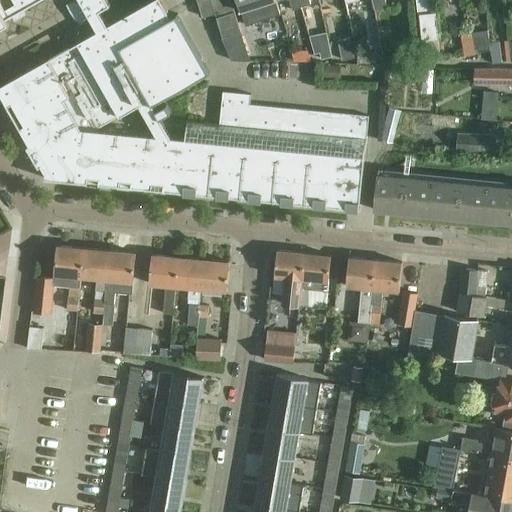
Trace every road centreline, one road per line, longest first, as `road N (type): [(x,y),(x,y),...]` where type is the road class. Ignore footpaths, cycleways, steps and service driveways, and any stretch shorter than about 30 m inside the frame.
road 1 (residential): [(256,232),(216,511)]
road 2 (residential): [(511,254),(256,232)]
road 3 (residential): [(256,232),(33,208)]
road 4 (residential): [(0,364),(13,366),(33,208)]
